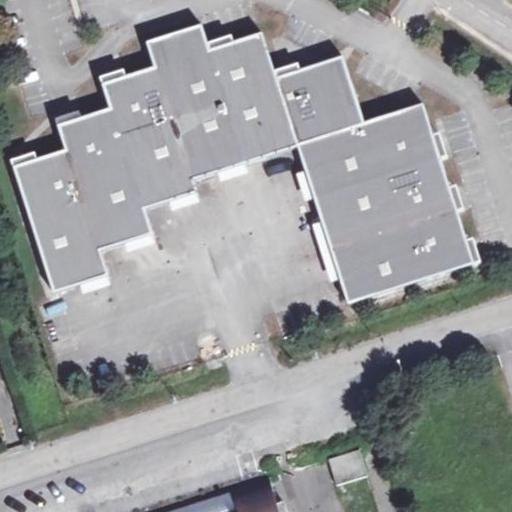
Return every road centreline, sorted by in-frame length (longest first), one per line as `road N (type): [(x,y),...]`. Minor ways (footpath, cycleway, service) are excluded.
road 1 (residential): [(511,315),(0,475)]
road 2 (unknown): [(73,333),(222,293)]
